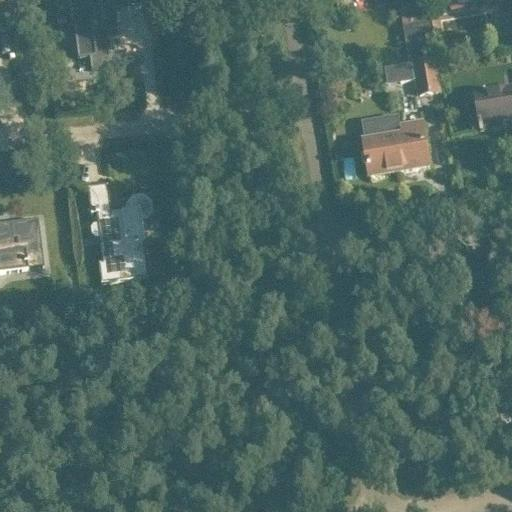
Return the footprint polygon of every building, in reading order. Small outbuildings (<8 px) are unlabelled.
[(108,56),(106,35),(117,33),(114,7),(141,3),(140,0),(69,0),(73,27),(77,61),(90,60),(91,72),(91,73),(126,68),(124,54),(108,56)] [(437,0),(440,10),(484,2),(483,0),(500,0),(500,1),(505,0),(437,0)] [(429,4),(400,8),(403,28),(407,27),(432,23),(432,21),(429,4)] [(413,65),(438,61),(432,23),(407,27),(413,65)] [(507,37),(494,39),(496,53),(511,50),(511,34),(510,33),(507,37)] [(408,66),(403,67),(406,84),(415,82),(418,97),(441,93),(436,65),(413,68),(413,65),(408,66)] [(511,91),(475,98),(481,133),(500,130),(500,126),(511,123),(511,91)] [(380,121),(363,124),(366,144),(364,144),(370,180),(430,170),(429,164),(431,164),(430,160),(428,160),(423,125),(401,129),(402,138),(383,141),(382,132),(380,121)] [(111,219),(107,188),(87,190),(91,216),(96,216),(98,226),(93,227),(90,230),(91,238),(94,241),(99,240),(103,266),(99,266),(101,285),(146,279),(142,245),(143,245),(141,224),(145,223),(152,215),(150,205),(142,198),(132,199),(125,208),(126,213),(121,213),(121,218),(111,219)] [(0,275),(28,272),(28,270),(44,268),(40,242),(38,222),(11,225),(10,225),(0,226),(0,275)]
